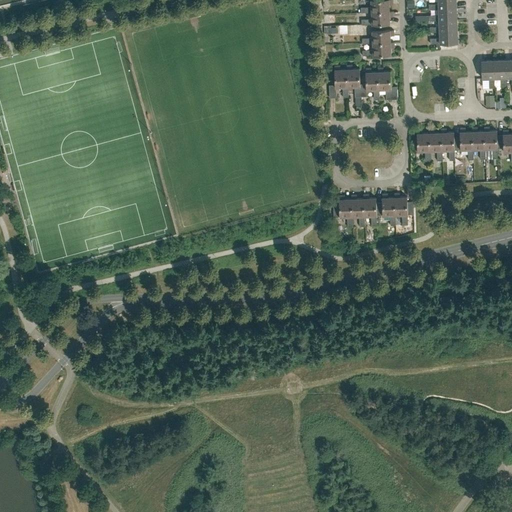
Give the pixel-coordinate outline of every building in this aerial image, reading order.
[(361,7),(361,12),(371,12),(389,11),(389,4),(392,4),(392,2),(393,2),(392,0),(370,0),(371,7),(361,7)] [(438,0),(439,4),(429,4),(429,9),(439,9),(456,8),(455,0),(438,0)] [(429,16),(429,21),(439,20),(457,20),(456,8),(439,9),(439,15),(429,16)] [(372,24),(385,24),(390,24),(390,16),(392,16),(392,14),(393,14),(393,11),(389,11),(371,12),(372,19),(361,19),(362,24),(372,24)] [(439,27),(430,27),(430,32),(440,32),(440,31),(457,31),(457,20),(439,20),(439,27)] [(385,30),(385,27),(385,24),(372,24),(372,30),(372,38),(362,38),(362,43),(372,43),(390,42),(390,35),(393,35),(393,33),(394,33),(394,30),(390,30),(385,30)] [(440,43),(457,43),(457,31),(440,31),(440,32),(440,38),(430,38),(430,43),(435,43),(439,43),(440,43)] [(362,50),(363,55),(373,55),(391,55),(391,47),(393,47),(393,45),(394,45),(394,42),(390,42),(372,43),(373,50),(362,50)] [(489,88),(494,87),(494,78),(493,60),(482,61),(482,78),(489,78),(489,88)] [(500,87),(506,87),(505,77),(505,60),(493,60),(494,78),(500,77),(500,87)] [(343,97),(348,97),(348,87),(347,69),(340,69),(340,66),(337,66),(337,65),(335,65),(335,69),(334,69),(335,85),(329,85),(329,98),(336,97),(336,87),(343,87),(343,97)] [(355,86),(355,97),(361,96),(361,84),(360,84),(359,68),(352,68),(352,66),(349,66),(349,65),(347,65),(347,69),(348,87),(355,86)] [(386,99),(398,99),(397,86),(391,86),(390,71),(383,71),(383,68),(380,68),(380,67),(378,68),(378,71),(379,89),(386,89),(386,99)] [(374,100),(379,99),(379,89),(378,71),(371,71),(371,69),(369,69),(368,68),(366,68),(366,72),(366,84),(361,84),(361,96),(367,96),(367,90),(374,89),(374,100)] [(480,159),(485,159),(485,149),(484,130),(477,131),(477,128),(475,128),(475,127),(472,127),(472,131),(473,149),(480,149),(480,159)] [(497,148),(497,135),(497,130),(489,130),(489,128),(487,128),(487,127),(484,127),(484,130),(485,149),(492,148),(492,158),(497,158),(497,148)] [(454,149),(454,137),(454,132),(446,132),(446,129),(444,129),(444,128),(441,128),(441,132),(442,150),(449,150),(449,160),(454,160),(454,150),(454,149)] [(468,159),(473,159),(473,149),(472,131),(465,131),(465,128),(463,129),(463,128),(460,128),(460,131),(460,137),(454,137),(454,149),(460,149),(468,149),(468,159)] [(425,161),(430,161),(430,151),(429,132),(422,133),(422,130),(420,130),(420,129),(417,129),(417,133),(417,151),(425,151),(425,161)] [(437,160),(442,160),(442,150),(441,132),(434,132),(434,130),(432,130),(432,129),(429,129),(429,132),(430,151),(437,150),(437,160)] [(503,134),(503,135),(497,135),(497,148),(503,148),(503,152),(511,151),(511,162),(511,161),(511,133),(508,133),(508,131),(506,131),(506,130),(503,130),(503,134)] [(394,197),(388,197),(387,194),(385,194),(385,193),(382,193),(382,197),(382,202),(376,203),(377,215),(383,215),(390,215),(390,225),(396,225),(395,215),(394,197)] [(414,214),(413,201),(407,201),(407,196),(400,197),(399,194),(397,194),(397,193),(394,193),(394,197),(395,215),(402,215),(402,225),(408,225),(407,214),(408,214),(414,214)] [(364,198),(363,198),(357,198),(357,195),(354,195),(354,194),(351,195),(351,198),(352,198),(352,216),(359,216),(360,226),(365,226),(364,216),(364,198)] [(366,194),(363,194),(363,198),(364,198),(364,216),(371,216),(372,226),(377,226),(376,215),(377,215),(376,203),(376,197),(369,198),(369,195),(366,195),(366,194)] [(351,198),(345,199),(345,196),(342,196),(342,195),(339,195),(339,199),(339,204),(333,204),(334,217),(340,217),(347,217),(348,227),(353,227),(352,216),(352,198),(351,198)]
